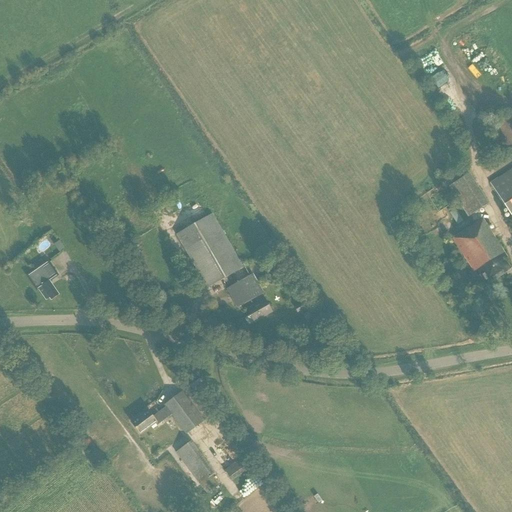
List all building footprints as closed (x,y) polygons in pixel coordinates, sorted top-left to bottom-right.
[(475,117),(458,84),(469,78),(460,61),(453,64),(444,47),(435,51),(433,47),(422,53),(463,130),(474,124),(471,119),(475,117)] [(401,114),(404,119),(413,114),(410,110),(401,114)] [(504,152),(509,153),(511,153),(511,118),(509,119),(505,120),(500,122),(497,126),(495,131),(494,136),(494,140),(496,145),(500,149),(504,152)] [(511,216),(511,168),(490,183),(511,216)] [(449,187),(468,217),(488,205),(470,175),(449,187)] [(428,191),(435,210),(447,205),(440,186),(428,191)] [(170,210),(176,208),(174,202),(168,204),(170,210)] [(455,210),(448,214),(455,225),(462,221),(455,210)] [(242,266),(213,215),(177,235),(207,289),(223,280),(228,289),(227,290),(237,309),(255,299),(258,304),(247,310),(254,322),(272,312),(265,300),(263,300),(261,295),(264,294),(253,274),(250,276),(244,265),(242,266)] [(486,285),(511,269),(506,261),(508,259),(483,220),(454,238),(478,276),(480,275),(486,285)] [(59,276),(48,260),(26,276),(37,292),(39,290),(46,300),(49,297),(51,300),(58,295),(49,282),(59,276)] [(297,313),(305,308),(303,303),(294,308),(297,313)] [(204,420),(182,392),(165,405),(166,407),(152,417),(147,410),(131,422),(140,435),(157,423),(158,424),(172,414),(186,433),(204,420)] [(191,442),(177,453),(208,495),(220,486),(212,476),(214,474),(191,442)] [(253,465),(246,455),(225,471),(233,481),(253,465)]
